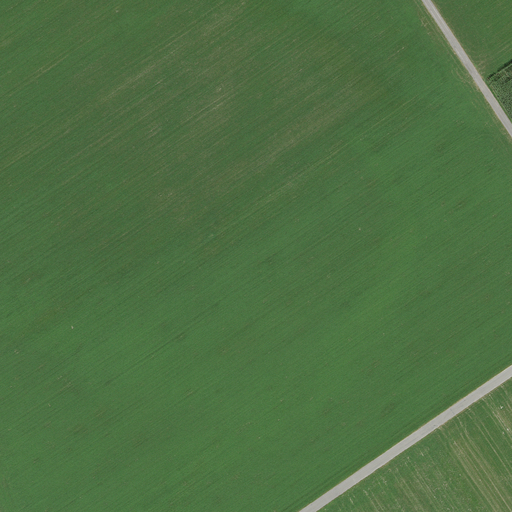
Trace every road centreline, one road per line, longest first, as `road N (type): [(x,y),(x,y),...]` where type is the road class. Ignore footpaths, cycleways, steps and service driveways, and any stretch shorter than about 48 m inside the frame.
road 1 (track): [(307,511),(511,371)]
road 2 (track): [(511,132),(425,0)]
